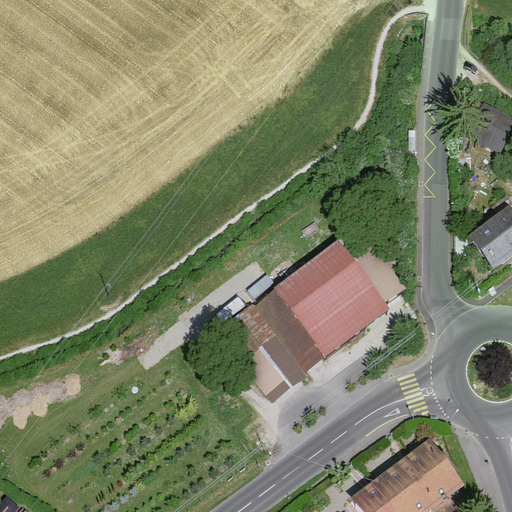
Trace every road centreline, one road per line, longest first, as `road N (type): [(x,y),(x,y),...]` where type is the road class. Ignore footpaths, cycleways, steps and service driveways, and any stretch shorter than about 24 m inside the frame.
road 1 (unclassified): [(463,334),(442,301),(437,268),(449,0)]
road 2 (secondary): [(240,511),(377,410),(448,388)]
